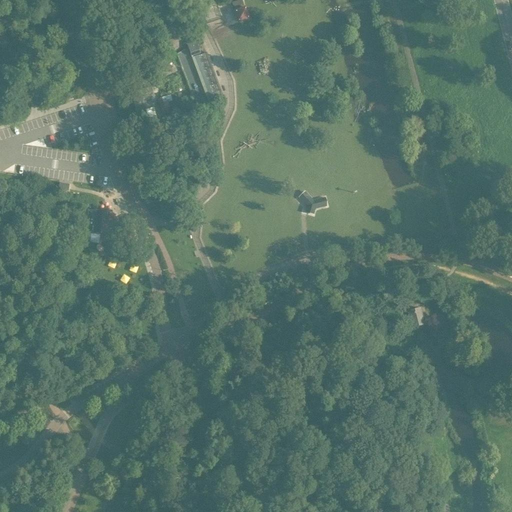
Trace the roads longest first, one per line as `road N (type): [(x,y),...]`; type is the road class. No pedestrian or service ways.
road 1 (unclassified): [(67,0),(118,173),(156,266),(163,323),(204,387),(258,511)]
road 2 (unknown): [(162,511),(142,470),(116,449),(158,412),(249,361),(348,276),(414,266),(489,283),(511,297)]
road 3 (unknown): [(0,209),(74,408),(116,449)]
